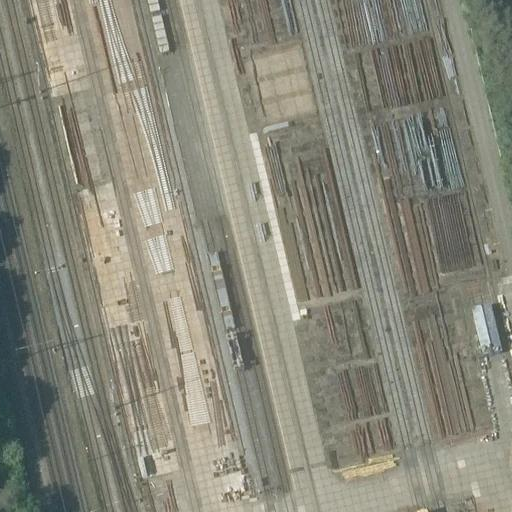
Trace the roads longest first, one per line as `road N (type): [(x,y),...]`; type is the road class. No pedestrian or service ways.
road 1 (unknown): [(205,511),(70,0)]
road 2 (unknown): [(458,0),(511,261)]
road 3 (unknown): [(511,508),(502,481),(492,478),(317,511)]
